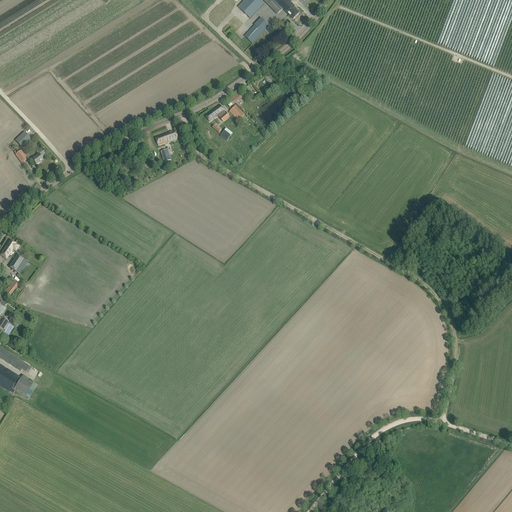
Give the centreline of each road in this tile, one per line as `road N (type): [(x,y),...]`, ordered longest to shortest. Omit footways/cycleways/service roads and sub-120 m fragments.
road 1 (track): [(442,422),(455,358),(443,304),(407,272),(212,163),(192,143),(182,113)]
road 2 (tertiary): [(0,239),(27,204),(71,170),(261,66),(326,0)]
road 3 (track): [(511,444),(429,419),(399,421),(370,439),(309,511)]
